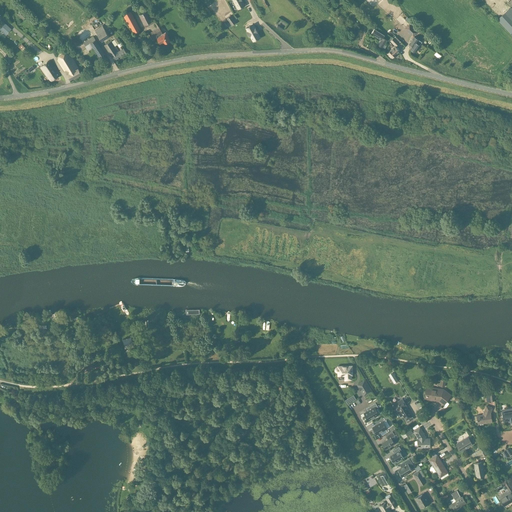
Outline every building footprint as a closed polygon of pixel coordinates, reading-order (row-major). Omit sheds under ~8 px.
[(232,0),(238,9),(245,6),(242,0),(232,0)] [(511,34),(511,8),(511,7),(498,20),(511,34)] [(145,25),(154,20),(149,10),(139,15),(145,25)] [(18,15),(23,20),(26,16),(22,11),(18,15)] [(134,33),(140,29),(130,11),(123,15),(130,27),(131,27),(134,33)] [(232,25),(236,23),(231,15),(227,18),(232,25)] [(409,24),(405,28),(413,36),(417,32),(419,29),(407,18),(405,20),(409,24)] [(2,21),(0,23),(0,29),(6,35),(11,29),(2,21)] [(252,24),(246,28),(248,31),(247,32),(249,37),(250,36),(253,42),(260,38),(255,28),(254,28),(252,24)] [(102,41),(109,36),(102,25),(95,30),(102,41)] [(165,44),(170,41),(165,32),(163,34),(159,27),(149,34),(153,40),(157,38),(160,44),(164,42),(165,44)] [(381,39),(378,45),(385,49),(386,46),(384,45),(387,40),(383,37),(384,35),(374,29),(371,33),(381,39)] [(101,59),(106,55),(93,36),(83,43),(85,46),(90,43),(101,59)] [(412,40),(410,44),(412,46),(410,49),(414,52),(419,45),(421,42),(419,40),(415,37),(412,40)] [(390,41),(396,46),(399,43),(394,38),(390,41)] [(112,40),(104,45),(114,60),(126,52),(124,48),(122,46),(119,47),(121,50),(119,51),(112,40)] [(392,59),(400,51),(395,46),(387,54),(392,59)] [(70,80),(81,74),(69,53),(58,60),(70,80)] [(51,81),(61,75),(50,60),(41,67),(51,81)] [(335,370),(336,371),(336,372),(338,372),(338,379),(345,379),(351,379),(351,374),(352,374),(352,372),(351,372),(351,370),(352,370),(352,367),(348,367),(348,366),(338,366),(338,367),(337,367),(336,368),(335,368),(335,370)] [(364,384),(359,387),(363,393),(368,390),(369,392),(371,391),(364,380),(362,382),(364,384)] [(428,391),(426,399),(439,401),(440,397),(442,398),(446,401),(451,395),(446,391),(444,394),(442,392),(440,392),(440,389),(427,387),(426,391),(428,391)] [(489,393),(485,393),(486,402),(495,400),(493,391),(489,392),(489,393)] [(406,420),(412,416),(406,406),(407,406),(402,399),(394,404),(398,411),(400,410),(406,420)] [(368,420),(371,419),(372,420),(376,417),(375,416),(379,414),(376,409),(378,407),(375,403),(369,407),(370,410),(364,413),(368,420)] [(491,414),(493,408),(486,406),(483,415),(475,416),(476,421),(478,421),(478,424),(492,422),(491,414)] [(511,410),(502,412),(503,421),(511,420),(511,410)] [(373,427),(374,429),(373,429),(375,433),(376,433),(377,434),(387,428),(383,422),(385,420),(383,417),(377,421),(378,423),(378,424),(373,427)] [(418,448),(430,448),(430,438),(426,439),(425,436),(420,427),(414,431),(419,438),(419,439),(417,439),(418,448)] [(395,444),(392,439),(391,438),(395,436),(393,432),(386,436),(388,439),(382,443),(383,445),(382,445),(384,448),(386,449),(395,444)] [(468,437),(456,444),(461,452),(473,444),(468,437)] [(396,453),(392,455),(390,456),(391,459),(391,460),(393,463),(393,462),(394,463),(396,462),(397,463),(401,460),(400,459),(404,457),(400,451),(401,450),(399,446),(394,449),(396,453)] [(505,458),(511,453),(511,452),(509,448),(502,453),(505,458)] [(485,450),(476,456),(478,460),(488,454),(485,450)] [(437,455),(436,455),(429,459),(440,477),(448,472),(437,455)] [(398,470),(402,477),(412,471),(410,466),(412,464),(409,459),(402,463),(404,466),(398,470)] [(485,475),(482,462),(474,463),(476,477),(485,475)] [(379,473),(376,475),(382,486),(391,482),(385,472),(380,475),(379,473)] [(428,481),(423,472),(415,477),(420,485),(428,481)] [(508,490),(509,489),(511,488),(506,478),(500,481),(503,487),(505,485),(508,490)] [(511,500),(511,494),(509,489),(508,490),(498,496),(504,506),(511,500)] [(466,503),(464,499),(462,496),(461,497),(458,493),(457,490),(452,493),(456,500),(451,503),(448,504),(451,509),(453,508),(455,510),(466,503)] [(424,493),(415,498),(421,508),(430,503),(424,493)] [(391,507),(392,508),(397,505),(390,494),(385,496),(389,502),(386,504),(386,503),(385,503),(384,502),(383,502),(381,503),(381,504),(382,505),(380,506),(382,511),(391,511),(392,511),(389,508),(391,507)]
